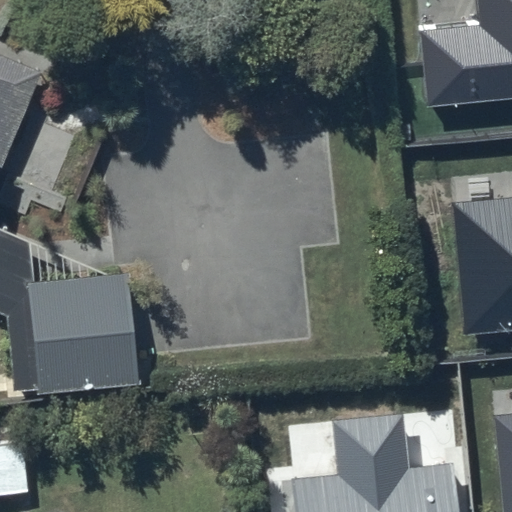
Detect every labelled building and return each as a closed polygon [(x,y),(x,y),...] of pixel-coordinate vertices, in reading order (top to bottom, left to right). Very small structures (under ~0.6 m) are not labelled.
[(511,0),(475,0),(477,20),(421,26),(428,104),(511,96),(511,0)] [(125,259),(117,260),(95,262),(0,221),(0,156),(39,62),(0,44),(0,304),(3,306),(8,381),(135,372),(125,259)] [(511,198),(454,204),(465,333),(511,329),(511,198)] [(406,410),(325,417),(330,470),(288,474),(291,511),(459,511),(454,460),(411,464),(406,410)] [(511,511),(511,411),(490,414),(500,511),(511,511)] [(20,433),(0,434),(0,486),(23,484),(20,433)]
